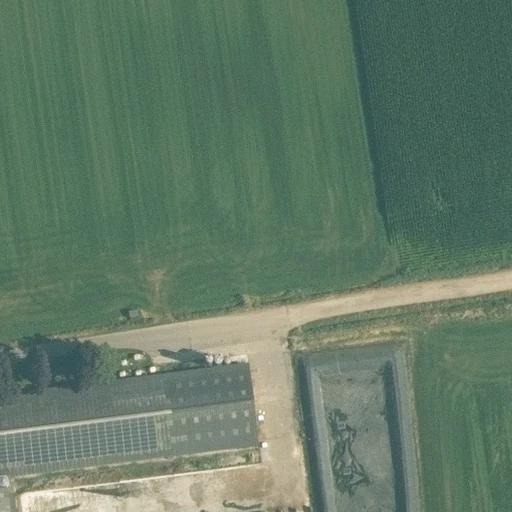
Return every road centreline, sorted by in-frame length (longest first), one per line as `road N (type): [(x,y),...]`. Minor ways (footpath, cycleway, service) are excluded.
road 1 (unclassified): [(0,358),(297,316)]
road 2 (track): [(511,283),(297,316)]
